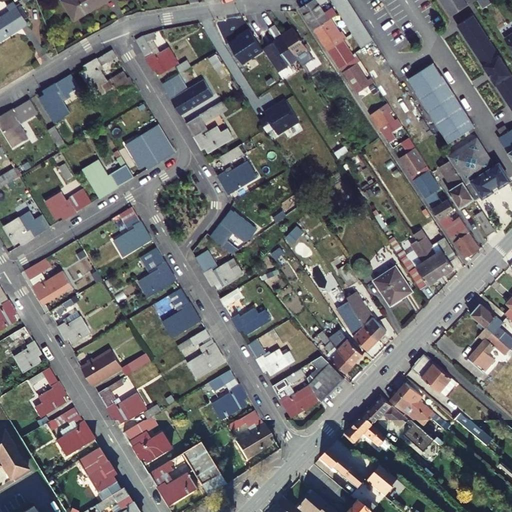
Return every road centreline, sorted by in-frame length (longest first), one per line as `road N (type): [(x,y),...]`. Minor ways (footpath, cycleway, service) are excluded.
road 1 (tertiary): [(302,454),(511,238)]
road 2 (residential): [(7,270),(155,511)]
road 3 (residential): [(302,454),(178,255)]
road 4 (residential): [(7,270),(140,190)]
road 5 (residential): [(253,0),(112,31)]
road 6 (residential): [(511,168),(436,48)]
road 7 (residential): [(185,149),(112,31)]
road 8 (residential): [(112,31),(0,97)]
road 9 (residential): [(178,255),(214,208),(185,149)]
